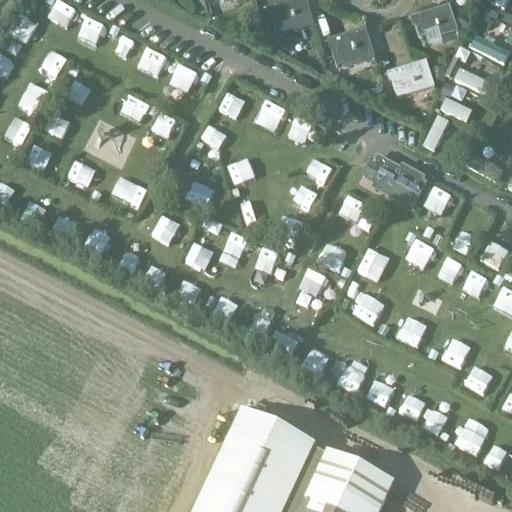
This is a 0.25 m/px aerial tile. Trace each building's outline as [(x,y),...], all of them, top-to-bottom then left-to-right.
[(267,19),(268,18),(272,30),(274,36),(281,34),(282,38),(313,29),(304,0),(299,0),(265,10),(267,19)] [(440,40),(457,35),(448,8),(409,21),(412,30),(414,30),(418,42),(425,40),(423,36),(437,31),(440,40)] [(356,64),(373,58),(364,31),(325,43),(328,53),(330,52),(333,64),(341,62),(339,58),(352,54),(356,64)] [(388,85),(390,84),(395,101),(432,90),(425,65),(386,76),(388,85)] [(426,186),(377,159),(364,184),(413,211),(426,186)] [(381,511),(393,489),(238,417),(193,511),(381,511)]
